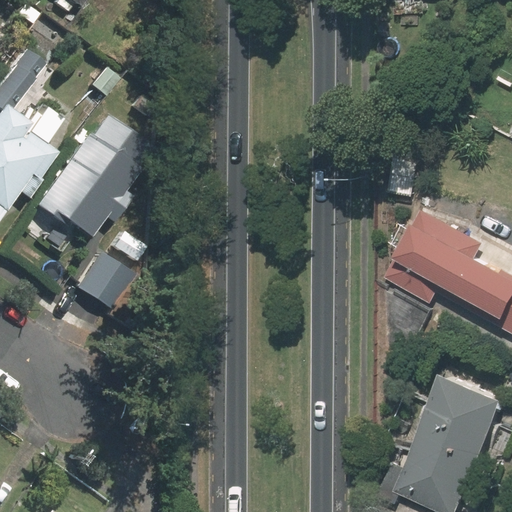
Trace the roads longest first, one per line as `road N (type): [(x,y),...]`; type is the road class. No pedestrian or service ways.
road 1 (primary): [(234,511),(238,0)]
road 2 (primary): [(324,0),(323,511)]
